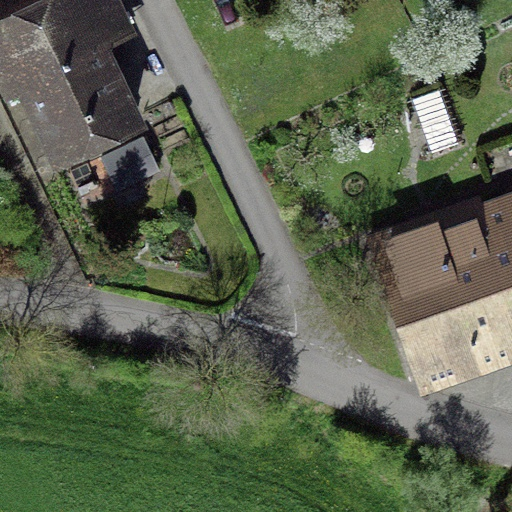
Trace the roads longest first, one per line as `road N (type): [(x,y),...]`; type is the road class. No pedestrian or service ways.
road 1 (residential): [(271,372),(286,341),(286,280),(150,0)]
road 2 (residential): [(0,306),(159,338),(271,372)]
road 3 (residential): [(271,372),(511,448)]
